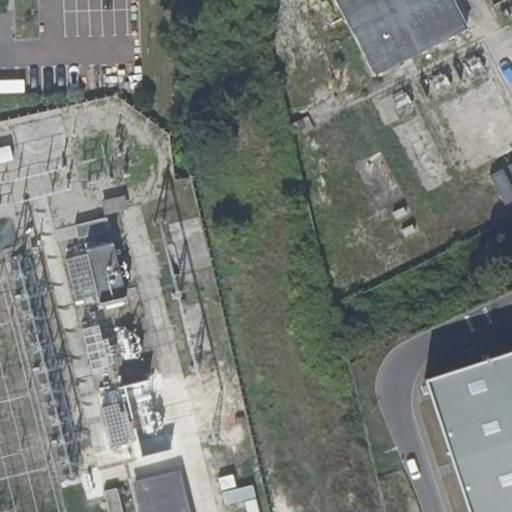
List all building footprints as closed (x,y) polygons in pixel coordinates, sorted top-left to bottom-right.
[(333,0),(373,80),(471,31),(455,0),(333,0)] [(309,117),(291,125),(294,136),(303,131),(306,135),(316,130),(309,117)] [(10,144),(0,146),(0,161),(13,158),(10,144)] [(511,200),(511,185),(503,168),(489,175),(505,204),(511,200)] [(125,194),(102,200),(105,213),(128,208),(125,194)] [(107,216),(75,224),(78,237),(110,229),(107,216)] [(135,299),(125,242),(69,252),(78,309),(135,299)] [(105,322),(86,327),(98,370),(117,364),(105,322)] [(511,511),(511,355),(441,380),(484,511),(511,511)] [(150,398),(110,399),(112,446),(136,445),(136,429),(152,428),(150,398)] [(190,511),(180,472),(132,485),(139,511),(190,511)] [(123,511),(118,487),(104,491),(109,511),(123,511)]
